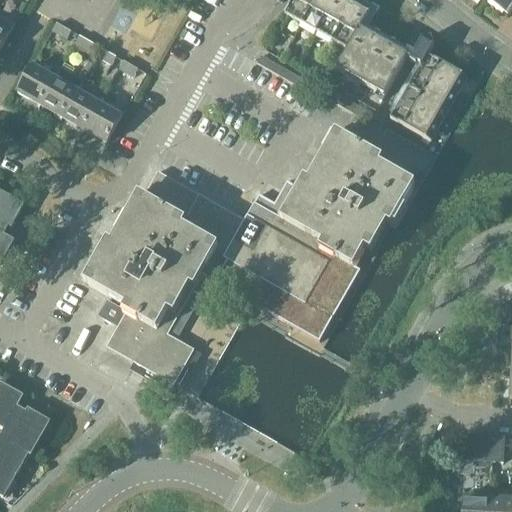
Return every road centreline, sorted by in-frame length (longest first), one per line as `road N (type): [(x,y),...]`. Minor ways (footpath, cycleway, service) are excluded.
road 1 (residential): [(339,511),(472,277),(511,247)]
road 2 (residential): [(102,203),(120,197),(214,31),(258,0)]
road 3 (residential): [(153,460),(128,406),(24,344)]
road 4 (residential): [(24,344),(102,203)]
